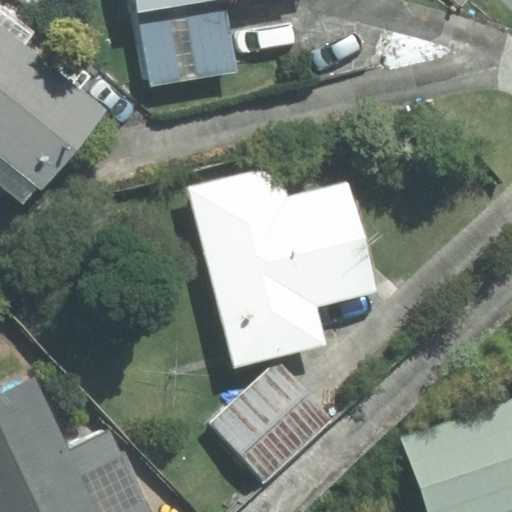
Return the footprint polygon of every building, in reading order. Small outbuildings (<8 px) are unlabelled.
[(129,0),(131,11),(195,0),(129,0)] [(221,0),(195,0),(131,11),(143,79),(232,64),(221,0)] [(0,181),(26,202),(102,108),(0,26),(0,181)] [(277,168),(192,189),(236,366),(325,344),(314,303),(372,289),(346,184),(285,200),(277,168)] [(277,362),(212,422),(264,479),(329,419),(277,362)] [(37,374),(0,391),(0,511),(154,511),(112,424),(71,444),(37,374)] [(511,400),(404,438),(429,511),(500,511),(511,508),(511,400)]
